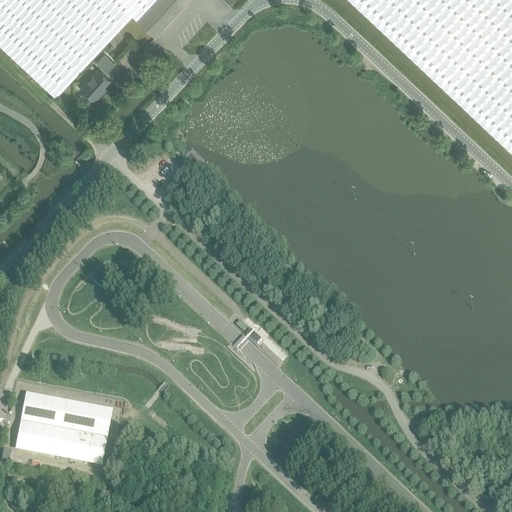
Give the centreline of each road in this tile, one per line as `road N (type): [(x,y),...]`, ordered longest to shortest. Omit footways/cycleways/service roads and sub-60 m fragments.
road 1 (unclassified): [(0,269),(260,0)]
road 2 (unclassified): [(511,186),(304,0)]
road 3 (track): [(511,431),(488,428),(455,440),(439,464),(511,474)]
